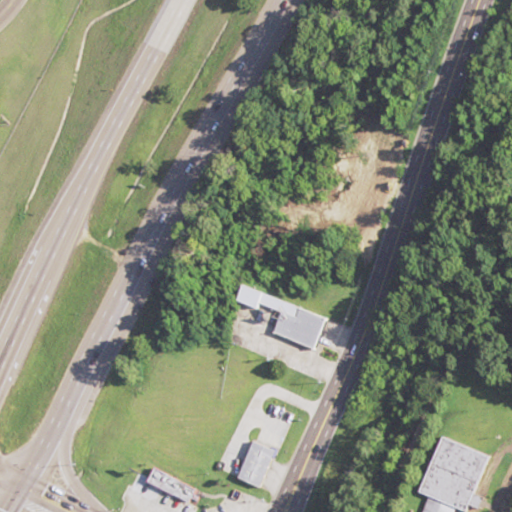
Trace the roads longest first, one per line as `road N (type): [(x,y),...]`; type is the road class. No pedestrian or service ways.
road 1 (tertiary): [(488,0),(436,148),(283,511),(17,489),(0,479)]
road 2 (motorway): [(17,489),(278,0)]
road 3 (motorway): [(178,0),(83,197)]
road 4 (motorway): [(83,197),(0,370)]
